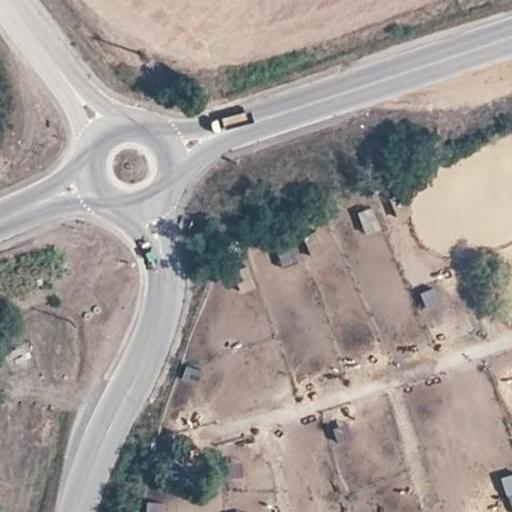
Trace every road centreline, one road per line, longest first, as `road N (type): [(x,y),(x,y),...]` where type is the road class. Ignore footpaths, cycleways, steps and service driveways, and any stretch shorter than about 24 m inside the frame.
road 1 (tertiary): [(167,153),(511,37)]
road 2 (tertiary): [(138,208),(169,275),(161,318),(77,511)]
road 3 (residential): [(100,135),(5,0)]
